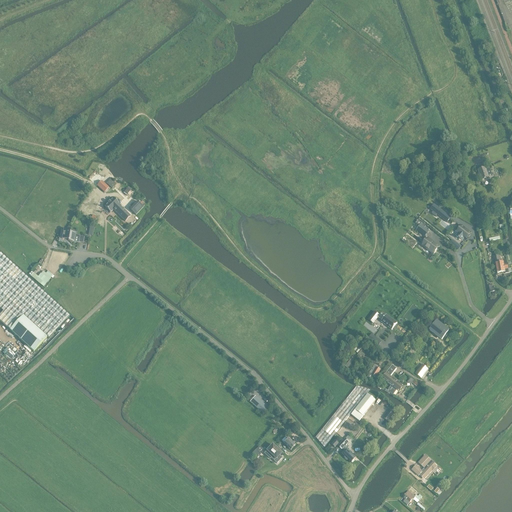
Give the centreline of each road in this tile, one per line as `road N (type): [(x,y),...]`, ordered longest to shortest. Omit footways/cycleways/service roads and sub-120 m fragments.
road 1 (unclassified): [(354,496),(258,378),(111,260),(49,246)]
road 2 (unclassified): [(354,496),(511,298)]
